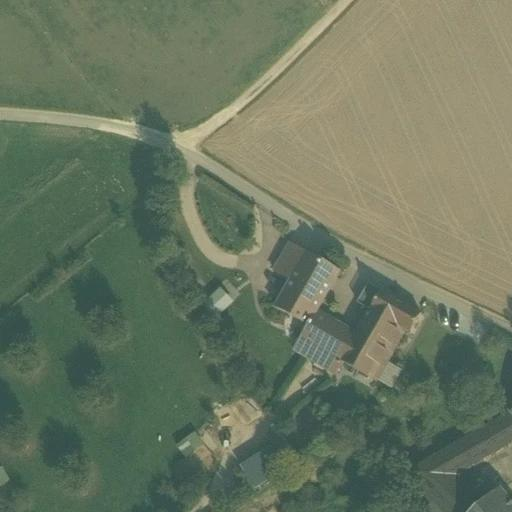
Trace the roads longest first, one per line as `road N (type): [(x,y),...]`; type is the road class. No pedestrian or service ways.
road 1 (track): [(511,332),(422,295),(284,218),(181,148)]
road 2 (track): [(181,148),(267,82),(350,0)]
road 3 (track): [(181,148),(0,112)]
